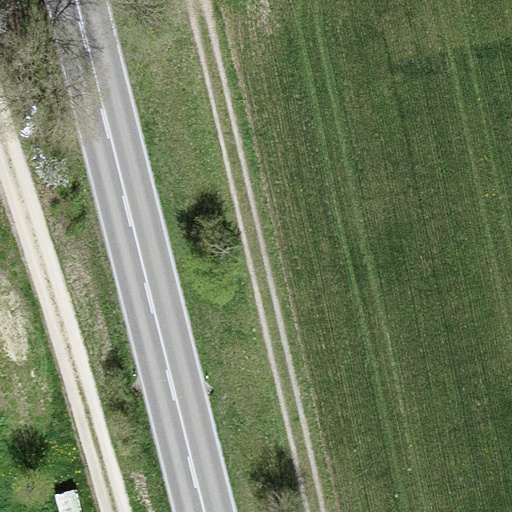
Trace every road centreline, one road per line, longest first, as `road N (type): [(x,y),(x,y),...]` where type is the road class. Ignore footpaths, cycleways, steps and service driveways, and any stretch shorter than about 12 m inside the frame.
road 1 (secondary): [(76,0),(203,511)]
road 2 (track): [(204,0),(317,511)]
road 3 (track): [(0,105),(123,511)]
